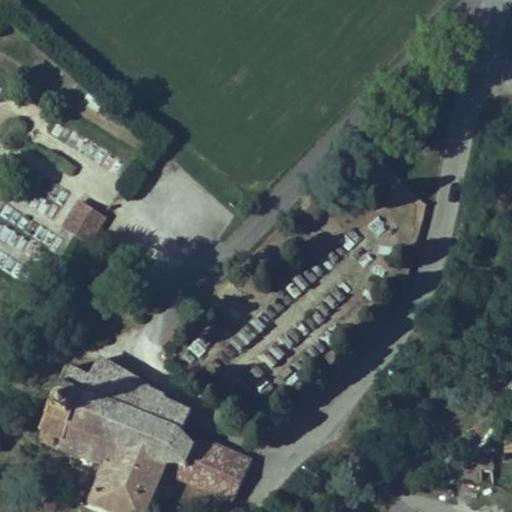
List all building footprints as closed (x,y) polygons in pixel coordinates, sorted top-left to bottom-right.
[(62,229),(91,245),(107,215),(78,199),(62,229)] [(119,260),(137,232),(114,217),(96,245),(113,256),(119,260)] [(181,366),(155,353),(142,379),(116,368),(108,384),(106,383),(93,413),(95,415),(87,433),(105,440),(102,450),(144,468),(147,464),(156,467),(162,456),(213,481),(214,478),(236,470),(248,443),(243,446),(232,429),(241,409),(223,401),(222,395),(199,384),(198,378),(182,371),(181,366)] [(214,478),(280,505),(300,460),(268,448),(248,443),(236,470),(214,478)] [(162,456),(156,467),(137,506),(147,511),(196,511),(213,481),(162,456)]
